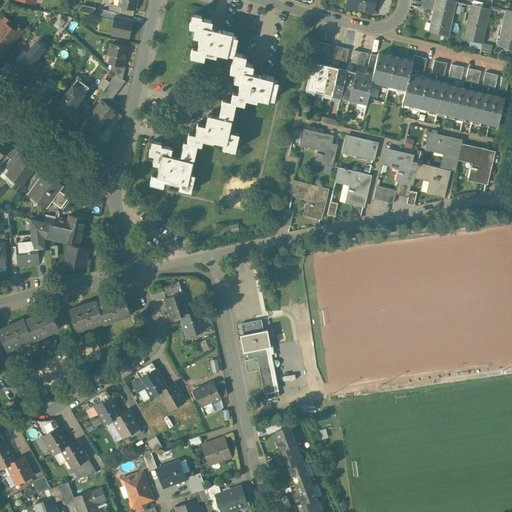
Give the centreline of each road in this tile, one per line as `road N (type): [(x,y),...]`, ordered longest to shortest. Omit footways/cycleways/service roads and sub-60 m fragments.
road 1 (residential): [(500,201),(213,255)]
road 2 (residential): [(137,270),(158,327),(151,349),(38,408),(0,356)]
road 3 (residential): [(213,255),(273,511)]
road 4 (residential): [(156,0),(112,194)]
road 5 (residential): [(263,0),(374,29),(392,23),(404,0)]
road 6 (residential): [(137,270),(0,304)]
road 7 (residential): [(0,109),(112,194)]
